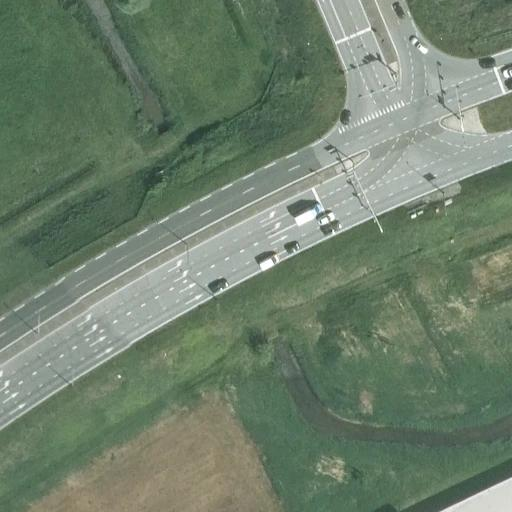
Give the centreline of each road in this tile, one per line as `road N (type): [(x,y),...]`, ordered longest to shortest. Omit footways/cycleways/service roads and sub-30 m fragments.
road 1 (primary): [(0,415),(297,235),(437,173)]
road 2 (primary): [(388,123),(110,267),(0,340)]
road 3 (primary): [(337,0),(388,123)]
